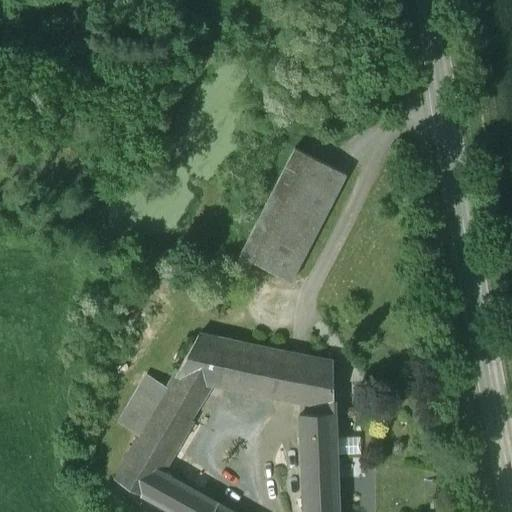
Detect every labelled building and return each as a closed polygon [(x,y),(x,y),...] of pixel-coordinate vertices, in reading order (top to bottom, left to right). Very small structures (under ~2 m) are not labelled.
[(294,147),(239,254),(290,280),(345,174),(294,147)] [(332,362),(197,333),(173,375),(174,375),(211,383),(299,402),(299,413),(298,413),(300,455),(335,454),(332,362)] [(167,387),(146,373),(118,421),(139,433),(167,387)] [(139,433),(137,437),(114,477),(176,511),(232,511),(159,470),(179,436),(184,439),(194,423),(189,419),(211,383),(174,375),(167,387),(139,433)] [(336,511),(335,454),(300,455),(300,467),(274,467),(277,483),(280,498),(285,511),(336,511)]
